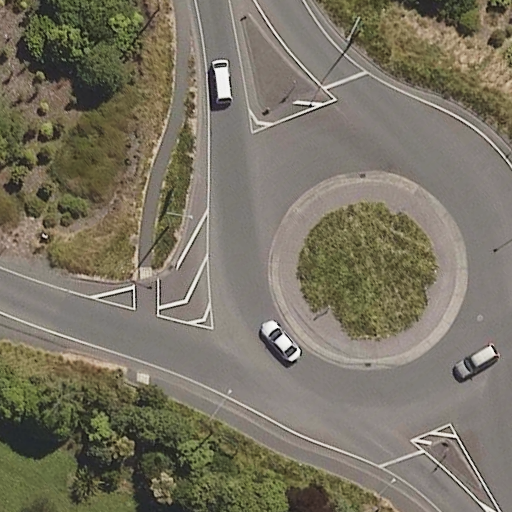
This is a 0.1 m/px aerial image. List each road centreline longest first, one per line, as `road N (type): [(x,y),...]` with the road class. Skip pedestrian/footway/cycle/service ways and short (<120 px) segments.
road 1 (motorway): [(282,366),(77,318),(0,288)]
road 2 (primary): [(239,244),(225,0)]
road 3 (primary): [(239,244),(251,207),(306,151),(383,136),(421,146)]
road 4 (primary): [(277,0),(320,56),(421,146)]
road 5 (primary): [(421,146),(459,171),(486,207),(500,250),(498,295)]
road 6 (secondary): [(460,511),(365,399)]
road 7 (secondary): [(461,362),(511,494)]
road 8 (primary): [(282,366),(253,331),(238,289),(239,244)]
